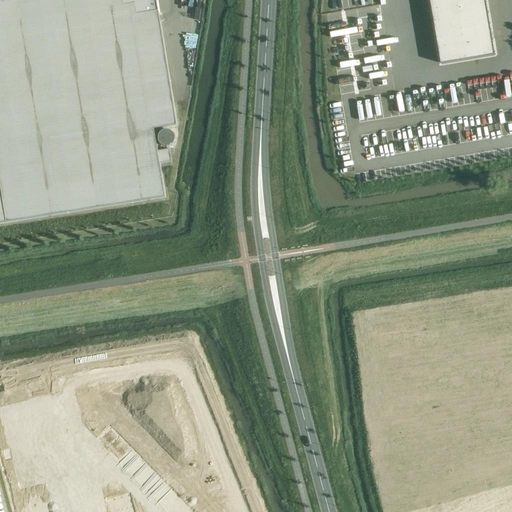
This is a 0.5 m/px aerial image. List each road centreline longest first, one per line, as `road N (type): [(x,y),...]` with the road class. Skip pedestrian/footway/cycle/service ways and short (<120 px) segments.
road 1 (tertiary): [(328,511),(276,309)]
road 2 (tertiary): [(260,197),(268,0)]
